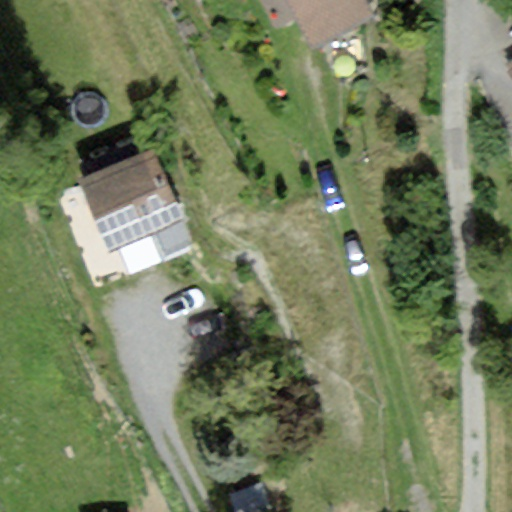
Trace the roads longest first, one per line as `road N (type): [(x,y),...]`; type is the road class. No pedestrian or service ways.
road 1 (track): [(279,18),(433,511)]
road 2 (unclassified): [(475,511),(460,171),(465,0)]
road 3 (track): [(211,511),(120,368),(67,258)]
